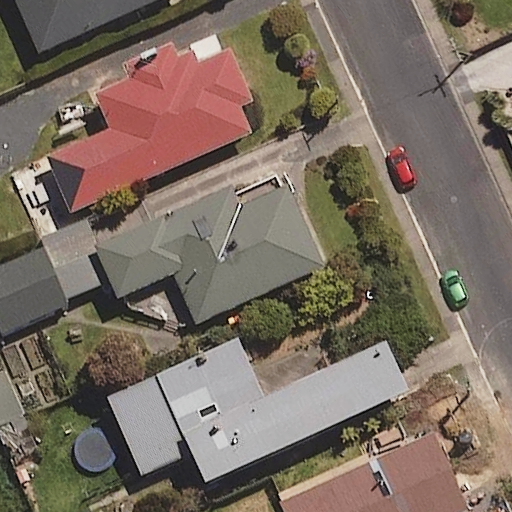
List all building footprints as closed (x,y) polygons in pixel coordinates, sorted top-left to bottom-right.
[(17,0),(46,63),(186,0),(17,0)] [(251,104),(228,52),(196,66),(190,54),(176,61),(170,47),(125,67),(131,81),(93,98),(108,131),(43,160),(67,215),(249,135),(238,110),(251,104)] [(0,139),(43,122),(26,83),(0,93),(0,139)] [(320,268),(283,187),(237,208),(228,187),(88,250),(112,302),(168,277),(191,327),(320,268)] [(408,401),(384,346),(261,400),(236,343),(102,402),(134,476),(187,453),(204,491),(408,401)] [(13,424),(25,419),(6,373),(0,375),(0,439),(3,446),(19,440),(13,424)] [(464,511),(432,439),(277,508),(279,511),(464,511)]
